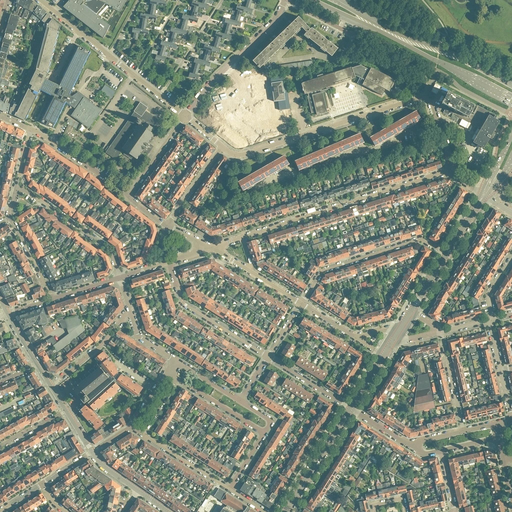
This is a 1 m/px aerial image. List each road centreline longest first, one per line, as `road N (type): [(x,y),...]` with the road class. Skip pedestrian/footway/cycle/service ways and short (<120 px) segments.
road 1 (residential): [(451,170),(422,96),(241,154),(222,147)]
road 2 (residential): [(211,248),(451,170)]
road 3 (secondary): [(314,0),(511,101)]
road 4 (secondary): [(511,85),(332,0)]
road 5 (residential): [(300,304),(325,269),(419,239),(446,254)]
road 6 (residential): [(184,116),(285,0)]
road 7 (residential): [(267,356),(186,306),(168,261)]
road 8 (residential): [(119,277),(111,251),(15,187)]
road 9 (tertiary): [(285,511),(349,409)]
